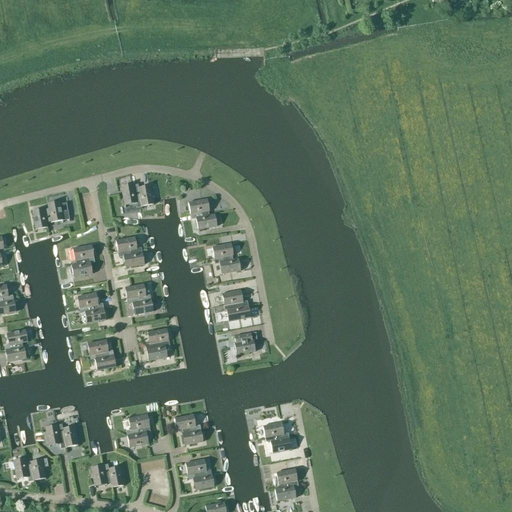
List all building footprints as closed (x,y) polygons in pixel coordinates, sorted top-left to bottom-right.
[(138,188),(137,184),(132,185),(134,197),(139,196),(140,204),(141,208),(153,206),(149,186),(138,188)] [(140,204),(139,196),(134,197),(132,185),(121,187),(124,207),(140,204)] [(194,215),(201,213),(202,218),(210,216),(207,200),(187,204),(189,216),(194,215)] [(47,204),(48,208),(49,216),(45,217),(46,225),(69,221),(66,208),(60,209),(58,202),(47,204)] [(32,211),(35,231),(47,229),(46,225),(45,217),(49,216),(48,208),(32,211)] [(194,215),(197,231),(217,227),(215,216),(210,216),(202,218),(201,213),(194,215)] [(121,253),(129,251),(130,256),(138,254),(135,238),(115,242),(117,254),(121,253)] [(217,259),(225,258),(226,262),(234,261),(231,245),(211,248),(213,260),(217,259)] [(74,266),(82,265),(81,260),(89,259),(94,258),(92,246),(71,250),(74,266)] [(121,253),(124,269),(144,265),(142,254),(138,254),(130,256),(129,251),(121,253)] [(226,262),(225,258),(217,259),(220,275),(240,271),(238,260),(234,261),(226,262)] [(81,260),(82,265),(74,266),(70,267),(72,278),(92,275),(89,259),(81,260)] [(126,301),(130,300),(138,298),(139,303),(147,302),(144,285),(123,289),(126,301)] [(0,299),(1,303),(9,302),(6,286),(0,287),(0,299)] [(235,305),(236,309),(248,307),(247,302),(243,303),(241,292),(221,295),(223,307),(227,306),(235,305)] [(78,310),(82,309),(90,307),(91,312),(99,310),(96,294),(76,298),(78,310)] [(153,312),(151,301),(147,302),(139,303),(138,298),(130,300),(133,316),(153,312)] [(14,301),(9,302),(1,303),(0,299),(0,315),(16,313),(14,301)] [(248,307),(236,309),(235,305),(227,306),(230,322),(250,318),(248,307)] [(86,325),(106,321),(103,310),(99,310),(91,312),(90,307),(82,309),(86,325)] [(167,330),(146,334),(149,350),(157,348),(156,344),(164,342),(169,342),(167,330)] [(15,345),(23,344),(27,343),(25,331),(5,335),(8,351),(16,350),(15,345)] [(232,338),(235,356),(255,352),(253,341),(251,341),(249,335),(232,338)] [(93,356),(101,354),(101,359),(109,357),(106,341),(86,345),(88,357),(93,356)] [(157,348),(149,350),(145,351),(147,362),(167,358),(164,342),(156,344),(157,348)] [(23,344),(15,345),(16,350),(8,351),(4,352),(6,363),(26,359),(23,344)] [(96,372),(116,368),(114,356),(109,357),(101,359),(101,354),(93,356),(96,372)] [(276,406),(277,419),(292,418),(291,404),(276,406)] [(138,431),(149,428),(146,416),(128,420),(130,432),(131,432),(132,435),(138,434),(138,431)] [(188,433),(200,431),(199,426),(195,427),(193,416),(174,419),(176,431),(181,430),(188,429),(188,433)] [(277,441),(288,439),(287,434),(283,435),(281,424),(262,427),(265,439),(270,438),(276,437),(277,441)] [(59,438),(57,430),(56,425),(45,428),(49,448),(65,444),(63,436),(59,438)] [(77,447),(73,427),(57,430),(59,438),(63,436),(65,444),(66,449),(77,447)] [(138,434),(132,435),(126,436),(129,449),(147,445),(145,434),(150,433),(149,428),(138,431),(138,434)] [(202,443),(200,431),(188,433),(188,429),(181,430),(182,434),(181,434),(184,446),(202,443)] [(290,451),(288,439),(277,441),(276,437),(270,438),(271,442),(270,442),(272,454),(290,451)] [(155,444),(146,445),(148,456),(157,455),(155,444)] [(26,471),(25,463),(24,459),(13,461),(16,481),(33,478),(31,470),(26,471)] [(46,459),(41,460),(25,463),(26,471),(31,470),(33,478),(33,482),(45,480),(43,468),(48,467),(46,459)] [(186,476),(191,475),(198,474),(199,478),(207,477),(204,461),(184,465),(186,476)] [(108,477),(110,483),(111,489),(123,487),(119,468),(108,470),(107,465),(103,466),(105,478),(108,477)] [(106,484),(110,483),(108,477),(105,478),(103,466),(90,469),(94,488),(106,485),(106,484)] [(285,485),(296,482),(294,470),(276,474),(278,486),(279,486),(280,489),(286,488),(285,485)] [(199,478),(198,474),(191,475),(194,491),(214,487),(212,476),(207,477),(199,478)] [(286,488),(280,489),(274,490),(277,503),(295,499),(293,488),(297,487),(296,482),(285,485),(286,488)] [(161,507),(164,499),(155,496),(152,504),(161,507)]
